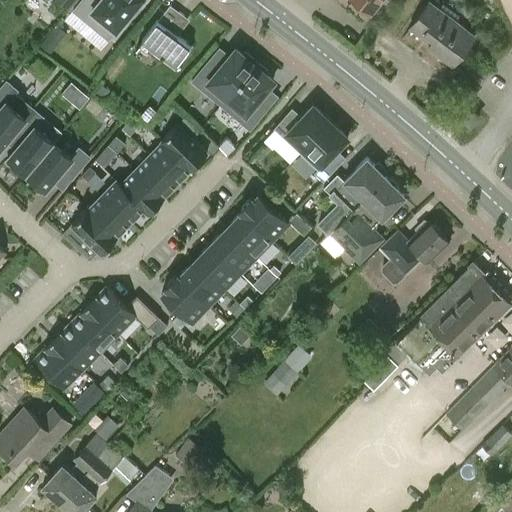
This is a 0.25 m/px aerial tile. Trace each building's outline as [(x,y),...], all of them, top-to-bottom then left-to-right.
[(59,0),(69,8),(76,0),(59,0)] [(78,0),(72,7),(107,37),(115,27),(116,28),(139,0),(78,0)] [(355,0),(371,12),(381,0),(355,0)] [(410,27),(431,42),(428,45),(452,63),(475,33),(429,0),(410,27)] [(170,4),(158,20),(157,19),(142,40),(177,66),(192,45),(178,35),(190,19),(170,4)] [(222,105),(255,67),(243,57),(241,59),(234,53),(218,72),(208,64),(193,81),(222,105)] [(222,105),(251,129),(266,111),(256,103),(272,85),(265,79),(266,77),(255,67),(222,105)] [(0,148),(17,128),(35,108),(17,93),(20,90),(8,80),(0,90),(0,148)] [(70,83),(64,95),(84,105),(90,93),(70,83)] [(482,116),(462,97),(451,109),(471,128),(482,116)] [(274,127),(300,152),(332,118),(313,100),(296,118),(288,110),(274,127)] [(17,128),(27,137),(7,161),(15,168),(21,168),(28,174),(55,141),(38,127),(46,118),(35,108),(17,128)] [(180,123),(192,136),(199,129),(186,117),(180,123)] [(332,118),(300,152),(317,168),(314,171),(323,180),(339,163),(332,156),(351,136),(332,118)] [(129,135),(135,128),(128,121),(122,127),(129,135)] [(178,125),(163,140),(193,169),(208,154),(178,125)] [(116,135),(108,144),(117,151),(118,152),(125,142),(116,135)] [(163,140),(164,141),(150,156),(179,184),(193,169),(163,140)] [(55,141),(28,174),(35,180),(35,185),(44,192),(64,168),(74,177),(91,157),(80,147),(72,156),(55,141)] [(104,166),(117,151),(108,144),(95,159),(104,166)] [(334,190),(333,189),(329,193),(337,202),(318,222),(328,232),(346,215),(386,175),(384,173),(386,172),(386,169),(379,163),(377,163),(375,165),(367,156),(361,162),(351,152),(334,169),(344,180),(334,190)] [(150,156),(136,170),(165,198),(179,184),(150,156)] [(89,166),(81,175),(88,181),(95,171),(89,166)] [(122,184),(118,180),(150,213),(165,198),(136,170),(122,184)] [(386,175),(346,215),(328,232),(360,262),(384,237),(372,225),(381,216),(382,217),(405,194),(397,186),(398,184),(398,182),(392,176),(390,176),(388,177),(386,175)] [(150,213),(118,180),(103,195),(131,222),(144,208),(150,213)] [(89,209),(88,208),(118,238),(118,237),(117,236),(131,222),(103,195),(89,209)] [(242,212),(273,241),(289,225),(259,195),(254,200),(252,198),(240,210),(242,212)] [(118,238),(88,208),(63,233),(76,245),(85,236),(103,253),(118,238)] [(242,212),(226,228),(257,258),(273,241),(242,212)] [(416,231),(409,239),(399,227),(379,245),(390,258),(383,264),(382,270),(393,281),(398,281),(424,257),(427,261),(449,239),(430,218),(429,220),(425,218),(415,227),(416,231)] [(312,229),(304,221),(296,229),(304,237),(312,229)] [(226,228),(211,244),(241,274),(257,258),(226,228)] [(309,237),(291,252),(297,260),(315,245),(309,237)] [(211,244),(195,260),(225,290),(241,274),(211,244)] [(195,260),(179,276),(179,277),(209,306),(225,290),(195,260)] [(263,291),(281,271),(273,263),(254,283),(263,291)] [(473,263),(419,315),(394,339),(384,349),(383,349),(358,374),(374,390),(385,379),(399,365),(410,354),(429,374),(437,366),(441,370),(458,354),(458,355),(511,302),(473,263)] [(179,277),(179,276),(177,274),(165,286),(167,288),(162,294),(192,323),(209,306),(179,277)] [(148,329),(150,327),(150,326),(159,317),(137,296),(127,306),(108,286),(97,297),(96,296),(88,303),(118,333),(135,316),(148,329)] [(82,312),(72,323),(101,351),(118,333),(88,303),(81,311),(82,312)] [(369,316),(350,334),(361,346),(380,328),(369,316)] [(159,317),(150,326),(150,327),(151,327),(158,334),(160,332),(167,325),(159,317)] [(101,351),(72,323),(61,333),(60,332),(53,339),(83,369),(101,351)] [(83,369),(53,339),(45,347),(46,348),(35,359),(64,388),(83,369)] [(511,341),(511,346),(494,364),(446,412),(463,429),(511,381),(511,339),(511,341)] [(130,364),(122,357),(113,366),(122,374),(130,364)] [(278,394),(299,370),(285,358),(264,381),(278,394)] [(107,394),(116,384),(107,375),(98,385),(107,394)] [(105,394),(93,383),(72,405),(83,416),(105,394)] [(0,432),(0,447),(16,462),(34,442),(44,452),(70,423),(53,406),(40,421),(24,406),(0,432)] [(110,413),(97,430),(109,438),(121,422),(110,413)] [(492,454),(511,433),(511,432),(502,423),(481,444),(492,454)] [(77,461),(70,470),(62,463),(42,485),(59,500),(110,444),(97,432),(74,458),(77,461)] [(191,467),(205,450),(188,437),(175,455),(191,467)] [(124,456),(110,444),(59,500),(72,511),(79,511),(96,494),(89,487),(96,479),(101,482),(124,456)] [(155,511),(151,509),(174,477),(155,465),(126,493),(136,501),(127,511),(155,511)]
